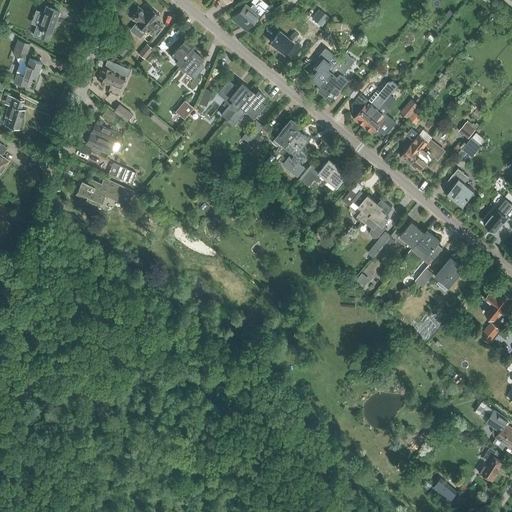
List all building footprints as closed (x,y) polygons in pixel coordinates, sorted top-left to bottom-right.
[(232,18),(246,30),(256,18),(259,20),(265,12),(268,14),(274,10),(274,8),(271,4),(269,5),(262,0),(251,0),(248,5),(245,3),(232,18)] [(283,3),(274,8),(274,10),(277,14),(286,9),(283,3)] [(35,36),(48,40),(50,33),(51,33),(58,11),(45,6),(35,36)] [(153,36),(162,26),(155,21),(159,16),(148,7),(144,12),(137,6),(129,16),(136,22),(135,22),(146,32),(147,31),(153,36)] [(311,17),(321,25),(329,16),(319,8),(311,17)] [(310,28),(304,36),(312,42),(318,34),(310,28)] [(284,53),(285,52),(293,58),(302,48),(294,41),(298,37),(293,32),(288,38),(280,31),(271,42),(284,53)] [(175,62),(179,65),(178,67),(179,67),(193,50),(191,48),(194,44),(186,37),(173,53),(178,58),(175,62)] [(25,64),(22,75),(15,73),(12,82),(26,87),(29,79),(35,81),(41,62),(28,59),(26,54),(29,45),(15,41),(12,52),(15,59),(20,56),(25,64)] [(331,52),(340,59),(345,53),(335,45),(331,52)] [(117,52),(122,55),(127,49),(122,46),(117,52)] [(144,59),(152,49),(148,46),(145,49),(143,48),(138,54),(144,59)] [(156,47),(145,60),(150,64),(161,51),(156,47)] [(193,75),(191,74),(190,73),(203,58),(193,50),(179,67),(184,72),(183,80),(187,82),(193,75)] [(331,71),(320,84),(322,85),(318,89),(327,96),(330,92),(338,95),(337,98),(338,98),(339,95),(340,92),(342,89),(341,87),(348,79),(341,73),(348,65),(350,67),(355,60),(346,52),(345,53),(340,59),(331,71)] [(320,84),(331,71),(328,69),(332,64),(324,57),(316,67),(319,69),(312,77),(320,84)] [(102,66),(96,79),(106,83),(120,88),(125,76),(127,77),(130,70),(107,60),(104,67),(102,66)] [(227,119),(251,89),(242,82),(237,87),(228,79),(217,92),(230,103),(221,114),(227,119)] [(206,106),(212,91),(204,88),(198,103),(206,106)] [(233,125),(245,111),(253,118),(264,105),(265,106),(265,105),(260,101),(264,96),(257,90),(255,93),(251,90),(226,120),(233,125)] [(25,109),(20,108),(23,101),(11,96),(4,116),(6,117),(4,125),(18,129),(25,109)] [(358,97),(353,104),(353,112),(358,111),(359,112),(354,118),(364,126),(378,107),(372,102),(369,106),(358,97)] [(400,111),(408,118),(415,109),(418,105),(411,99),(400,111)] [(193,108),(184,100),(174,111),(184,119),(193,108)] [(378,107),(364,126),(373,133),(378,127),(379,128),(379,133),(387,132),(392,126),(382,117),(385,113),(390,107),(383,102),(378,107)] [(114,111),(128,121),(132,115),(119,105),(114,111)] [(102,116),(112,123),(117,115),(107,109),(102,116)] [(415,109),(408,118),(416,124),(422,115),(415,109)] [(286,146),(299,130),(297,129),(300,125),(291,118),(275,138),(286,146)] [(256,120),(241,137),(249,143),(254,136),(257,133),(263,126),(256,120)] [(469,138),(476,129),(467,122),(467,121),(463,127),(466,130),(463,133),(469,138)] [(95,123),(91,132),(113,142),(117,132),(95,123)] [(414,140),(401,155),(405,158),(405,159),(410,163),(428,142),(419,135),(418,134),(411,129),(407,134),(414,140)] [(309,138),(299,130),(286,146),(296,154),(293,158),(290,156),(284,164),(298,176),(305,167),(299,162),(306,154),(300,149),(309,138)] [(91,132),(86,143),(94,147),(92,150),(100,153),(101,150),(109,153),(111,147),(116,149),(118,144),(113,142),(91,132)] [(249,143),(248,144),(254,149),(260,141),(254,136),(249,143)] [(472,137),(464,147),(463,147),(473,155),(482,145),(472,137)] [(428,142),(410,163),(414,167),(416,167),(420,170),(433,155),(437,158),(444,150),(434,142),(431,145),(428,142)] [(275,149),(272,153),(277,157),(280,153),(277,150),(275,149)] [(349,174),(330,159),(320,171),(311,164),(300,178),(310,186),(315,179),(318,182),(324,174),(337,185),(340,183),(341,184),(349,174)] [(108,173),(122,179),(127,168),(113,162),(108,173)] [(464,182),(465,182),(466,180),(467,181),(469,177),(458,168),(445,184),(450,188),(446,194),(461,207),(474,191),(464,182)] [(81,179),(75,193),(99,205),(104,195),(125,204),(134,191),(103,177),(101,182),(89,177),(87,182),(81,179)] [(351,190),(343,200),(349,205),(359,213),(357,215),(364,220),(369,215),(378,203),(367,194),(367,195),(360,190),(357,194),(351,190)] [(369,215),(364,220),(374,228),(373,230),(372,232),(372,234),(373,236),(375,237),(378,236),(379,235),(386,227),(383,224),(388,218),(385,215),(392,206),(382,198),(378,203),(369,215)] [(492,213),(484,223),(485,223),(484,224),(489,228),(490,227),(495,232),(503,223),(504,224),(509,218),(507,216),(507,215),(511,219),(511,203),(506,199),(498,208),(495,206),(490,212),(492,213)] [(357,215),(355,218),(362,223),(364,220),(357,215)] [(412,221),(400,235),(414,246),(414,245),(416,243),(427,229),(424,232),(412,221)] [(414,246),(411,249),(428,264),(442,248),(437,244),(441,240),(427,229),(416,243),(414,245),(414,246)] [(381,237),(369,252),(374,256),(386,241),(381,237)] [(390,237),(379,250),(384,255),(387,252),(395,241),(390,237)] [(451,256),(435,275),(440,279),(436,283),(446,290),(449,287),(461,273),(455,268),(460,263),(456,260),(459,256),(455,252),(451,256)] [(426,268),(415,280),(423,287),(433,274),(426,268)] [(362,273),(356,279),(364,285),(369,279),(362,273)] [(511,298),(503,290),(498,296),(490,290),(484,298),(491,304),(484,312),(494,321),(501,312),(503,313),(508,307),(505,306),(511,298)] [(446,311),(441,317),(446,320),(450,315),(446,311)] [(446,320),(443,323),(447,326),(450,322),(452,324),(456,320),(450,315),(446,320)] [(295,323),(285,316),(281,321),(291,328),(295,323)] [(497,328),(491,322),(483,332),(490,337),(497,328)] [(481,400),(474,411),(480,415),(479,415),(487,420),(495,426),(493,431),(493,432),(493,434),(495,436),(496,437),(493,442),(502,450),(506,444),(511,447),(511,444),(511,428),(507,425),(510,421),(504,417),(494,410),(486,405),(486,404),(481,400)] [(426,429),(433,435),(451,415),(444,409),(432,423),(431,423),(426,429)] [(488,452),(491,446),(479,438),(469,454),(485,464),(479,473),(483,476),(485,474),(493,479),(497,472),(495,471),(502,461),(488,452)] [(441,478),(433,487),(449,501),(457,491),(441,478)]
